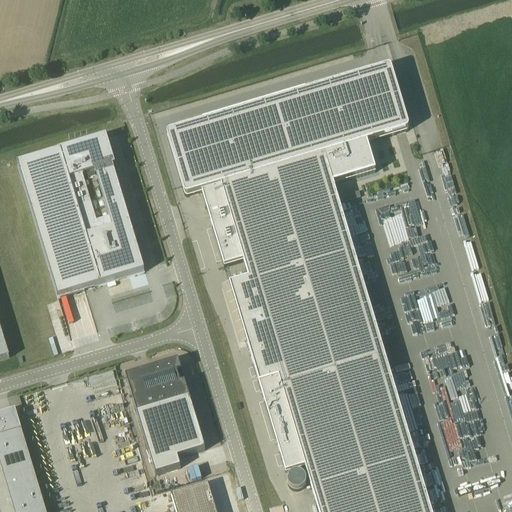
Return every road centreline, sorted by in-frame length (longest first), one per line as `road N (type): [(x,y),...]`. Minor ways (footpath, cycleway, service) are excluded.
road 1 (unclassified): [(194,325),(112,66)]
road 2 (tertiary): [(112,66),(340,0)]
road 3 (unclassified): [(0,385),(194,325)]
road 4 (unclassified): [(253,511),(194,325)]
road 5 (unknown): [(174,262),(90,291),(81,330),(88,358)]
road 6 (unknown): [(20,230),(59,367)]
